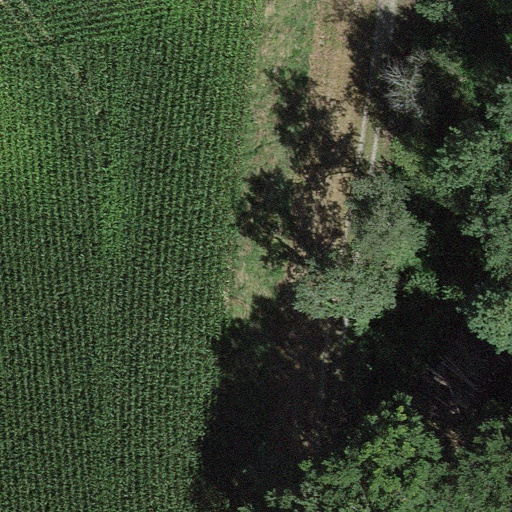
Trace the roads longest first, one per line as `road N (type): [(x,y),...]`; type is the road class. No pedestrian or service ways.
road 1 (track): [(385,0),(351,511)]
road 2 (track): [(511,415),(440,511)]
